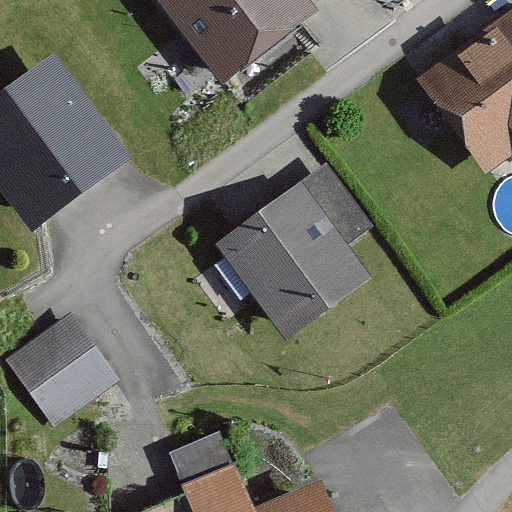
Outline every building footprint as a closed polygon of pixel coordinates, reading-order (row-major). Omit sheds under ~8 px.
[(302,7),(296,0),(150,0),(211,78),(302,7)] [(511,2),(409,79),(476,170),(511,143),(511,2)] [(0,203),(17,227),(116,156),(43,54),(0,84),(0,203)] [(360,271),(291,181),(206,245),(276,336),(360,271)] [(111,383),(67,319),(3,363),(47,427),(111,383)] [(176,511),(320,511),(308,480),(241,507),(224,464),(167,487),(176,511)]
